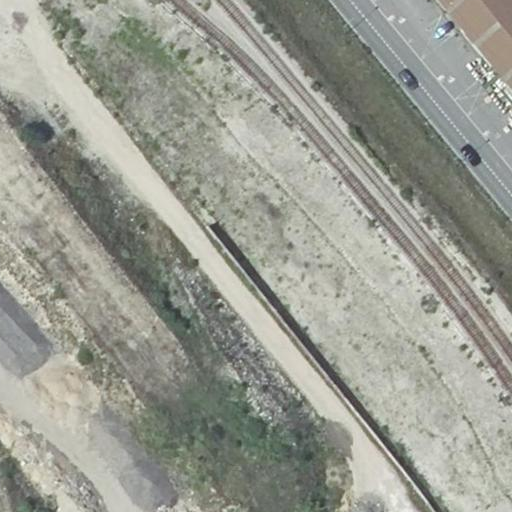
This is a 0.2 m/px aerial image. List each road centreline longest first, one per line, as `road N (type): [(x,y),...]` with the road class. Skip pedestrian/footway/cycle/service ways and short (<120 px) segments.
road 1 (unknown): [(0,297),(170,511)]
road 2 (secondary): [(347,0),(511,200)]
